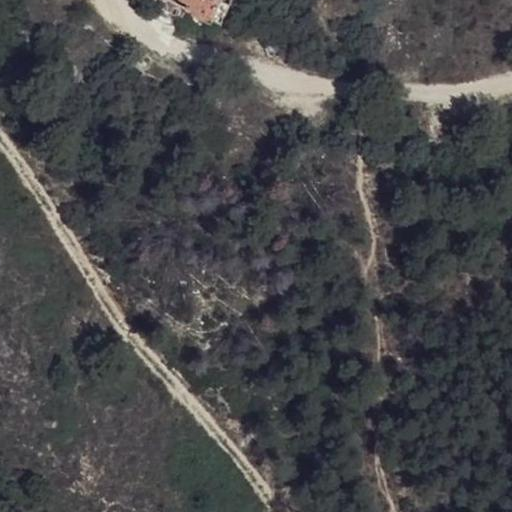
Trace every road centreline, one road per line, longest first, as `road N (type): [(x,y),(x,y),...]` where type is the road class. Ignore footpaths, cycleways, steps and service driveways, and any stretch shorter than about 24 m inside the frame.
road 1 (track): [(281,511),(246,447),(120,335),(0,131)]
road 2 (track): [(109,0),(120,19),(165,42),(234,57),(299,84),(394,90),(511,83)]
